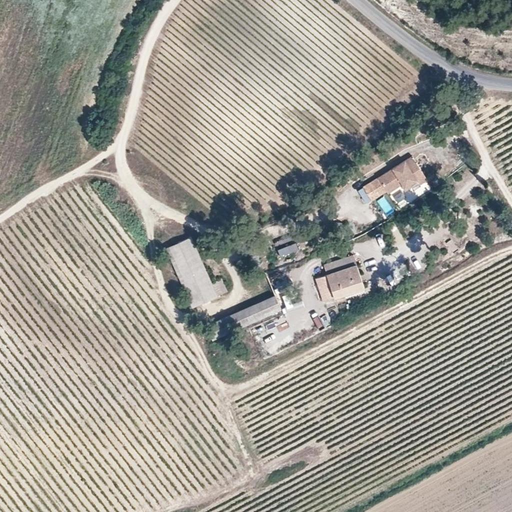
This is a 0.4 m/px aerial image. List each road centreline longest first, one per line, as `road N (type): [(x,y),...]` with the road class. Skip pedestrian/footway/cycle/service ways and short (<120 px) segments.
road 1 (tertiary): [(355,0),(451,72),(511,84)]
road 2 (track): [(172,0),(153,31),(120,148)]
road 3 (track): [(511,200),(474,141),(451,72)]
road 4 (track): [(120,148),(0,222)]
